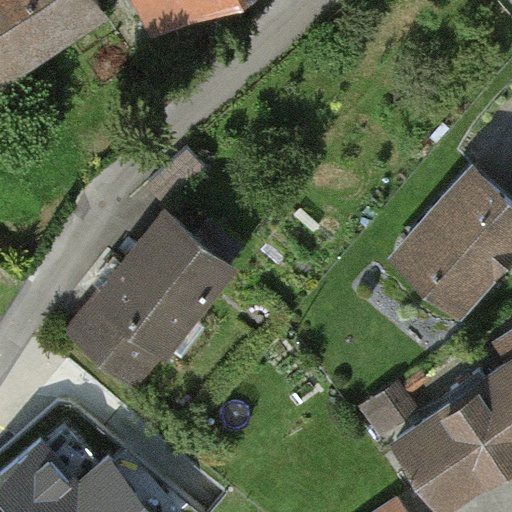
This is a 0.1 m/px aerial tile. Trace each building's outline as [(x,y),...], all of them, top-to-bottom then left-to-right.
[(0,0),(0,68),(115,0),(0,0)] [(511,245),(511,199),(470,166),(395,261),(459,312),(511,245)] [(223,262),(160,214),(72,329),(135,377),(223,262)] [(400,385),(363,409),(426,505),(511,448),(511,315),(484,334),(499,356),(417,410),(400,385)] [(165,511),(111,451),(81,477),(44,435),(0,473),(0,511),(165,511)] [(398,511),(390,501),(373,511),(398,511)]
